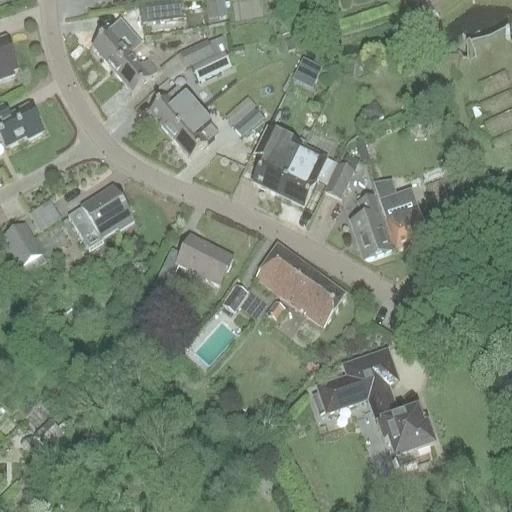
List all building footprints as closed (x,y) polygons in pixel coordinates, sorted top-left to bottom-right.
[(223,4),(215,4),(218,22),(226,21),(223,4)] [(180,5),(154,8),(156,25),(182,22),(180,5)] [(511,45),(507,40),(507,25),(505,25),(501,31),(479,33),(466,42),(463,37),(460,34),(465,48),(459,120),(465,135),(455,143),(462,161),(489,175),(511,162),(511,45)] [(93,51),(113,74),(130,59),(120,47),(128,41),(117,29),(93,51)] [(208,43),(181,56),(188,70),(189,70),(213,59),(229,51),(223,39),(210,45),(208,43)] [(0,79),(18,73),(9,49),(6,41),(0,43),(0,79)] [(130,59),(113,74),(134,97),(158,75),(148,64),(141,70),(130,59)] [(213,59),(189,70),(197,86),(200,85),(221,75),(213,59)] [(337,67),(331,69),(323,72),(328,85),(336,82),(335,82),(342,80),(337,67)] [(170,139),(187,123),(177,112),(184,106),(174,94),(150,115),(170,139)] [(376,106),(362,113),(369,127),(383,119),(376,106)] [(2,109),(0,110),(0,137),(7,151),(28,140),(29,142),(43,135),(29,109),(8,120),(2,109)] [(254,111),(234,129),(243,140),(263,122),(254,111)] [(197,135),(187,123),(170,139),(191,162),(215,140),(205,128),(197,135)] [(255,157),(260,160),(265,162),(253,187),(278,199),(290,175),(290,174),(296,163),(303,148),(268,131),(255,157)] [(364,142),(357,145),(364,165),(371,163),(364,142)] [(337,167),(327,162),(327,160),(303,148),(296,163),(290,174),(290,175),(278,199),(304,211),(317,184),(327,188),(337,167)] [(341,202),(359,164),(347,158),(342,170),(338,168),(325,195),(341,202)] [(418,209),(417,209),(411,193),(397,197),(392,184),(373,187),(396,254),(430,242),(418,209)] [(439,223),(477,210),(469,188),(432,202),(439,223)] [(68,219),(77,233),(89,253),(103,244),(102,242),(118,232),(119,234),(134,224),(113,191),(68,219)] [(368,264),(392,255),(373,201),(357,207),(363,222),(351,226),(363,261),(368,264)] [(31,216),(42,233),(60,221),(49,204),(31,216)] [(43,257),(25,227),(0,242),(0,245),(17,274),(43,257)] [(172,253),(161,276),(154,290),(166,296),(179,269),(220,289),(234,262),(191,241),(182,258),(172,253)] [(324,331),(345,299),(278,250),(256,282),(301,314),(302,313),(306,316),(305,318),(324,331)] [(234,317),(248,297),(236,288),(222,308),(234,317)] [(275,304),(266,317),(277,324),(286,312),(275,304)] [(399,422),(388,390),(398,386),(388,356),(345,371),(349,382),(319,393),(320,397),(313,399),(319,416),(326,414),(327,418),(369,403),(385,448),(390,446),(400,474),(418,468),(414,458),(434,451),(422,414),(399,422)] [(49,422),(35,436),(32,440),(21,448),(31,460),(35,457),(39,463),(45,457),(50,452),(48,450),(62,436),(49,422)] [(53,456),(41,468),(47,474),(59,463),(53,456)] [(27,481),(20,488),(27,495),(34,488),(27,481)]
